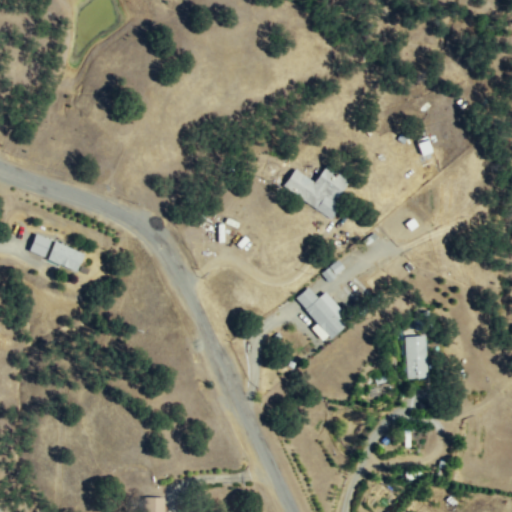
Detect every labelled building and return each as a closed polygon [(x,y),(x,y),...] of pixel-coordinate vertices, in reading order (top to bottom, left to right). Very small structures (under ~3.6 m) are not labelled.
[(431,151),(427,138),(416,141),(420,155),(431,151)] [(294,168),(281,186),(330,219),(340,205),(333,201),(348,180),(325,164),(313,182),(294,168)] [(83,252),(35,233),(28,250),(45,257),(44,259),(75,272),(83,252)] [(319,273),(326,281),(343,268),(336,259),(319,273)] [(325,291),(316,298),(307,286),(294,297),(315,323),(310,327),(322,342),(343,324),(338,318),(343,314),(325,291)] [(405,378),(426,377),(425,335),(404,336),(405,378)] [(163,511),(163,497),(146,497),(146,511),(163,511)]
